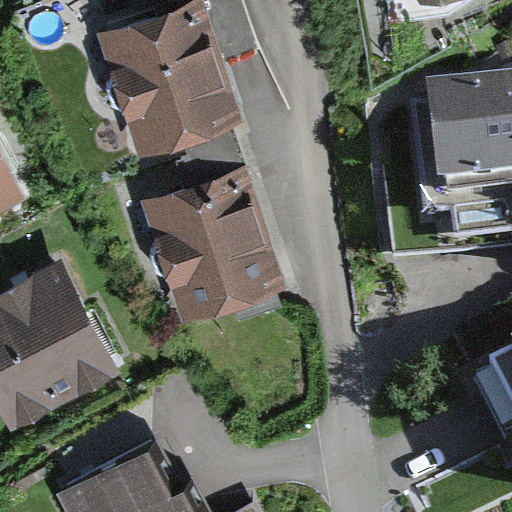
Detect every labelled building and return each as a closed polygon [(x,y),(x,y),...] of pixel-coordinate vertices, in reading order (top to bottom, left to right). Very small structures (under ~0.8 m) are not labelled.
[(242,0),(199,0),(105,31),(148,161),(238,131),(217,66),(260,52),(242,0)] [(511,88),(426,96),(435,210),(505,205),(511,219),(511,88)] [(0,134),(0,215),(32,201),(0,134)] [(256,170),(156,199),(192,319),(292,290),(256,170)] [(65,263),(0,303),(0,408),(15,433),(128,364),(65,263)] [(511,373),(488,385),(511,432),(511,373)] [(150,450),(65,495),(73,511),(258,511),(257,511),(199,511),(189,492),(175,499),(150,450)]
